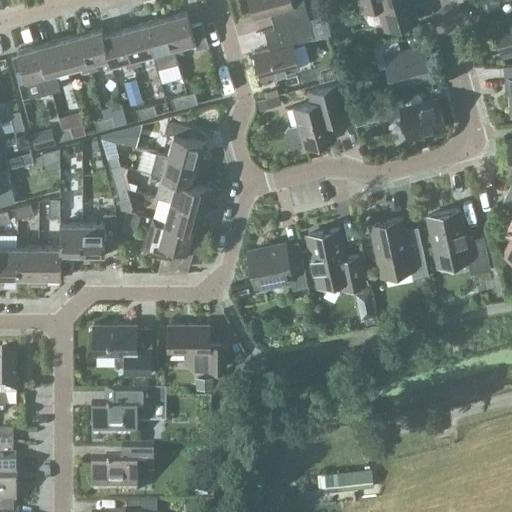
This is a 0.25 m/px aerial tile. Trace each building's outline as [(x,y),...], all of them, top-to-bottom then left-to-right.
[(274,27),(308,18),(303,0),(250,0),(255,16),(270,12),(274,27)] [(360,0),(363,7),(379,3),(385,24),(414,15),(410,0),(360,0)] [(208,44),(202,21),(191,24),(187,11),(165,16),(175,54),(183,52),(182,47),(195,43),(196,48),(208,44)] [(177,59),(175,54),(165,16),(145,22),(153,55),(167,51),(170,62),(177,59)] [(274,27),(264,29),(269,48),(254,52),(261,78),(299,67),(292,43),(314,37),(308,18),(274,27)] [(511,18),(494,23),(502,53),(511,50),(511,18)] [(140,58),(153,55),(145,22),(124,28),(134,65),(141,63),(140,58)] [(103,33),(102,27),(80,33),(90,70),(98,68),(96,63),(109,60),(110,60),(103,33)] [(126,67),(134,65),(124,28),(103,33),(110,60),(109,60),(111,67),(125,63),(126,67)] [(83,72),(90,70),(80,33),(59,38),(68,71),(82,67),(83,72)] [(55,75),(68,71),(59,38),(38,44),(51,91),(58,89),(55,75)] [(399,85),(431,76),(423,46),(401,52),(397,39),(373,46),(379,67),(393,64),(399,85)] [(44,93),(51,91),(38,44),(17,50),(19,56),(11,58),(17,80),(25,78),(26,82),(40,79),(44,93)] [(511,64),(503,65),(504,79),(510,79),(511,103),(511,64)] [(299,124),(289,127),(286,131),(289,142),(294,144),(304,142),(305,144),(334,137),(327,111),(345,106),(339,81),(309,89),(312,101),(294,106),(299,124)] [(174,108),(197,102),(194,90),(171,97),(174,108)] [(409,136),(444,126),(437,98),(422,102),(419,90),(380,101),(384,119),(403,114),(409,136)] [(148,116),(157,113),(154,103),(145,105),(148,116)] [(139,118),(148,116),(145,105),(136,108),(139,118)] [(12,122),(22,119),(20,110),(10,113),(12,122)] [(106,127),(115,125),(112,114),(103,117),(106,127)] [(97,129),(106,127),(103,117),(94,119),(97,129)] [(14,131),(24,128),(22,119),(12,122),(14,131)] [(167,154),(205,165),(207,157),(202,156),(206,142),(187,137),(191,125),(167,119),(164,131),(173,134),(167,154)] [(64,138),(73,136),(86,132),(83,123),(61,128),(64,138)] [(61,128),(52,131),(52,127),(31,133),(35,146),(64,138),(61,128)] [(33,160),(31,152),(31,151),(21,154),(23,163),(33,160)] [(205,165),(167,154),(155,151),(149,172),(162,176),(176,180),(176,179),(194,184),(198,171),(203,172),(205,165)] [(120,164),(118,155),(107,158),(110,167),(120,164)] [(120,164),(110,167),(116,190),(126,187),(124,178),(122,172),(125,165),(120,164)] [(176,179),(176,180),(162,176),(156,196),(170,200),(203,209),(206,196),(211,197),(213,189),(194,184),(176,179)] [(511,183),(502,200),(511,205),(511,215),(505,230),(511,233),(511,239),(507,251),(511,253),(511,183)] [(126,187),(116,190),(118,199),(129,196),(126,187)] [(49,206),(60,206),(60,197),(49,197),(49,206)] [(199,222),(203,209),(170,200),(164,221),(202,231),(204,223),(199,222)] [(21,205),(24,215),(33,212),(30,202),(21,205)] [(15,217),(24,215),(21,205),(13,207),(15,217)] [(49,215),(60,215),(60,206),(49,206),(49,215)] [(471,272),(490,268),(483,235),(465,238),(458,208),(428,215),(437,260),(468,254),(471,272)] [(7,209),(0,210),(0,222),(10,220),(7,209)] [(82,222),(82,261),(90,261),(90,255),(104,256),(104,236),(116,237),(116,212),(104,212),(103,222),(82,222)] [(413,275),(428,272),(422,244),(408,247),(402,217),(371,224),(381,269),(411,263),(413,275)] [(202,231),(164,221),(152,218),(151,222),(145,246),(148,251),(154,253),(169,257),(172,246),(191,251),(195,237),(200,239),(202,231)] [(82,261),(82,222),(60,222),(60,245),(60,256),(61,256),(74,256),(74,261),(82,261)] [(343,287),(364,283),(358,254),(344,257),(338,228),(308,234),(317,280),(340,275),(343,287)] [(294,288),(308,285),(299,246),(286,249),(285,243),(253,250),(260,283),(292,276),(294,288)] [(3,279),(17,279),(17,245),(0,245),(0,283),(3,284),(3,279)] [(31,284),(38,284),(38,245),(17,245),(17,279),(31,279),(31,284)] [(61,279),(61,256),(60,256),(60,245),(38,245),(38,284),(46,284),(46,279),(61,279)] [(194,370),(219,370),(226,364),(226,344),(210,344),(210,323),(168,324),(168,352),(194,351),(194,370)] [(151,374),(151,346),(137,346),(137,324),(93,324),(93,326),(89,329),(89,339),(93,341),(93,353),(117,354),(117,361),(120,364),(124,364),(124,373),(151,374)] [(4,408),(4,398),(16,398),(16,359),(0,359),(0,411),(2,411),(4,408)] [(153,411),(153,407),(153,391),(123,391),(123,405),(93,406),(92,436),(137,436),(136,423),(149,423),(152,420),(152,411),(153,411)] [(0,444),(11,445),(11,431),(0,431),(0,444)] [(11,457),(11,445),(0,444),(0,480),(16,481),(16,457),(11,457)] [(92,491),(136,491),(136,466),(148,466),(148,475),(153,475),(153,447),(123,447),(123,461),(92,461),(92,491)] [(372,469),(317,476),(318,488),(325,487),(326,493),(374,487),(372,469)] [(16,504),(16,481),(0,480),(0,511),(10,511),(11,504),(16,504)] [(156,511),(156,502),(131,502),(130,511),(156,511)]
